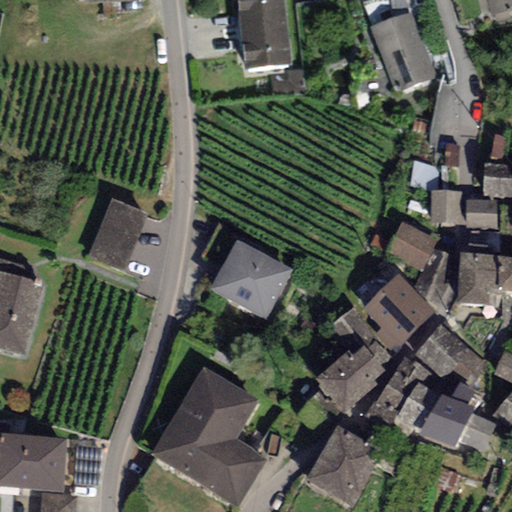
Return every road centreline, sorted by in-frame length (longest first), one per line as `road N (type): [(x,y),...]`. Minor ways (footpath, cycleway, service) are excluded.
road 1 (residential): [(441,0),(466,88),(462,233),(447,297),(395,369),(252,511)]
road 2 (residential): [(108,511),(116,451),(155,337),(181,205),(169,0)]
